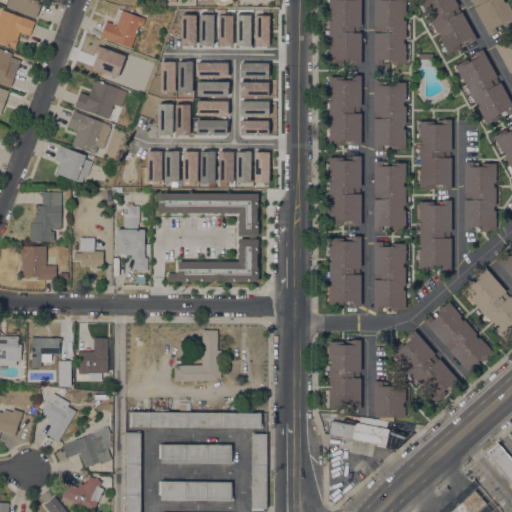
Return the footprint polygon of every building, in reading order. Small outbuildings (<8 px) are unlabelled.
[(41,0),(35,17),(6,6),(8,0),(41,0)] [(360,0),(360,64),(346,64),(346,60),(343,60),(343,64),(340,64),(340,67),(335,67),(335,64),(328,64),(328,43),(331,43),(331,39),(328,39),(328,20),(331,20),(331,15),(328,15),(328,0),(360,0)] [(373,0),(405,0),(405,15),(402,15),(402,20),(405,20),(405,38),(402,38),(403,43),(405,43),(405,62),(398,62),(398,65),(393,65),(393,62),(391,63),(391,59),(388,59),(388,64),(373,64),(373,0)] [(454,0),(476,39),(463,46),(461,41),(458,43),(460,46),(459,47),(460,49),(455,52),(454,50),(447,53),(438,36),(440,35),(438,31),(436,33),(426,14),(428,13),(426,10),(424,11),(418,0),(454,0)] [(469,0),(502,0),(504,3),(507,1),(511,10),(511,20),(509,22),(510,24),(506,26),(505,24),(503,25),(502,22),(495,26),(497,31),(489,35),(469,0)] [(0,11),(1,9),(34,21),(29,35),(19,32),(17,38),(18,38),(14,48),(0,42),(0,11)] [(140,17),(140,16),(145,18),(142,26),(139,25),(130,48),(114,41),(114,42),(103,38),(103,39),(100,38),(106,21),(116,25),(121,10),(140,17)] [(511,79),(493,45),(508,37),(510,41),(511,39),(511,79)] [(0,48),(12,53),(9,59),(10,60),(6,70),(15,73),(10,87),(0,83),(0,48)] [(511,105),(511,110),(502,116),(500,112),(497,114),(498,117),(497,117),(498,119),(493,122),(492,120),(486,123),(477,107),(479,106),(477,102),(474,103),(465,86),(468,85),(466,81),(463,82),(454,65),(466,59),(467,61),(474,57),(472,53),(481,48),(511,105)] [(429,53),(429,65),(417,65),(417,53),(429,53)] [(360,144),(346,144),(346,140),(342,140),(342,143),(341,143),(341,145),(336,145),(336,142),(328,142),(328,124),(331,124),(331,119),(328,119),(328,101),(331,101),(331,96),(328,96),(328,76),(345,76),(345,79),(348,79),(348,75),(360,75),(360,144)] [(127,91),(121,107),(113,104),(108,118),(87,110),(87,111),(74,107),(79,92),(88,95),(91,85),(92,86),(95,79),(127,91)] [(373,80),(386,80),(386,85),(391,85),(391,82),(405,82),(405,101),(403,101),(403,106),(405,106),(405,125),(403,125),(403,129),(405,129),(405,148),(398,148),(398,151),(392,151),(392,148),(391,148),(391,145),(387,145),(387,150),(373,150),(373,80)] [(0,87),(8,91),(0,114),(0,87)] [(102,148),(97,146),(94,154),(71,145),(77,130),(67,126),(73,110),(76,111),(75,112),(111,125),(102,148)] [(451,189),(438,189),(438,184),(433,184),(433,187),(431,187),(431,189),(425,189),(425,187),(419,187),(419,168),(422,168),(422,163),(419,163),(419,144),(422,144),(422,140),(419,140),(419,121),(432,121),(432,123),(436,123),(436,119),(451,119),(451,189)] [(511,171),(504,157),(506,156),(504,152),(502,153),(493,136),(505,129),(506,131),(510,129),(508,126),(511,123),(511,171)] [(56,173),(58,166),(57,165),(59,161),(54,159),(59,145),(84,154),(83,158),(92,161),(86,177),(83,176),(81,182),(56,173)] [(360,225),(346,225),(346,220),(342,220),(342,223),(341,223),(341,226),(336,226),(336,223),(328,223),(328,204),(330,204),(330,200),(328,200),(328,181),(331,181),(331,177),(328,177),(328,157),(342,157),(342,160),(346,160),(346,155),(360,155),(360,225)] [(463,161),(480,161),(480,165),(483,165),(483,160),(495,160),(495,182),(493,182),(493,187),(495,187),(495,205),(493,205),(493,210),(495,210),(495,229),(481,229),(481,226),(477,226),(477,231),(463,231),(463,161)] [(373,161),(387,161),(387,165),(393,165),(393,162),(405,162),(405,182),(403,182),(403,186),(405,186),(405,209),(402,208),(402,214),(405,214),(405,229),(398,229),(398,232),(394,232),(394,229),(392,229),(392,226),(389,226),(389,231),(373,231),(373,161)] [(202,171),(212,171),(212,174),(218,175),(218,170),(223,170),(223,168),(228,168),(228,170),(231,170),(231,174),(234,174),(234,185),(202,184),(202,171)] [(30,223),(34,223),(34,214),(36,214),(36,205),(42,205),(41,191),(60,191),(60,229),(52,229),(52,228),(50,228),(50,231),(53,231),(53,241),(30,241),(30,223)] [(257,193),(257,208),(256,208),(256,221),(257,221),(257,235),(254,235),(254,239),(257,239),(257,253),(256,253),(256,266),(257,266),(257,281),(224,281),(224,280),(211,280),(211,281),(166,281),(166,273),(177,273),(177,261),(237,261),(237,239),(242,239),(242,235),(237,235),(237,212),(157,212),(157,202),(158,202),(158,200),(157,200),(157,193),(257,193)] [(450,269),(437,269),(437,264),(433,264),(433,267),(431,267),(431,270),(426,270),(426,268),(418,268),(418,248),(421,248),(421,244),(419,244),(419,225),(421,225),(421,221),(419,221),(419,201),(434,201),(434,204),(437,204),(437,200),(451,200),(450,269)] [(136,215),(126,215),(126,206),(136,206),(136,215)] [(139,217),(139,223),(137,223),(137,229),(144,229),(144,258),(147,258),(147,270),(133,270),(133,259),(131,259),(131,255),(122,255),(122,254),(116,254),(116,229),(123,229),(123,217),(139,217)] [(360,306),(346,306),(346,301),(342,301),(342,304),(341,304),(341,306),(336,306),(336,304),(328,304),(328,284),(330,284),(330,280),(328,280),(328,261),(330,261),(330,257),(328,257),(328,237),(343,237),(343,241),(346,241),(346,236),(360,236),(360,306)] [(102,265),(80,265),(80,260),(73,260),(73,252),(81,252),(81,250),(80,250),(80,237),(94,237),(94,250),(91,250),(91,251),(102,251),(102,265)] [(373,241),(388,241),(388,246),(391,246),(391,243),(405,243),(405,262),(402,262),(402,267),(405,267),(405,285),(402,285),(402,290),(405,290),(405,309),(396,309),(396,312),(391,312),(391,310),(390,310),(390,308),(385,308),(385,311),(373,311),(373,241)] [(45,265),(56,265),(55,280),(36,279),(36,277),(26,277),(26,275),(22,275),(22,269),(21,269),(21,254),(20,254),(20,246),(45,246),(45,265)] [(511,280),(493,259),(501,252),(504,255),(511,247),(511,280)] [(511,298),(511,336),(511,334),(505,339),(492,324),(493,323),(490,320),(489,321),(477,307),(479,306),(476,303),(474,304),(461,289),(473,278),(475,281),(480,277),(477,273),(484,267),(511,298)] [(461,316),(459,318),(462,321),(464,319),(477,335),(475,336),(478,339),(480,338),(492,351),(486,356),(487,358),(484,361),(482,359),(481,361),(479,358),(476,360),(479,364),(469,373),(424,323),(435,313),(437,315),(439,312),(438,311),(448,301),(461,316)] [(201,330),(217,330),(217,350),(220,350),(220,378),(216,378),(216,381),(173,381),(173,364),(201,364),(201,330)] [(459,382),(449,391),(446,387),(443,390),(445,392),(444,393),(445,395),(442,398),(441,397),(435,402),(422,387),(423,386),(420,383),(419,384),(407,370),(408,369),(405,365),(404,367),(390,352),(400,343),(402,345),(405,343),(402,340),(413,330),(459,382)] [(20,360),(0,359),(0,335),(18,336),(17,344),(21,344),(20,360)] [(60,337),(60,342),(59,342),(58,353),(60,353),(60,360),(70,360),(70,378),(58,378),(58,373),(57,373),(57,362),(48,362),(48,361),(31,361),(31,337),(60,337)] [(93,351),(93,338),(107,337),(107,372),(101,372),(101,380),(88,380),(88,373),(77,373),(77,351),(93,351)] [(360,410),(346,410),(346,405),(343,405),(343,408),(342,408),(342,410),(336,410),(336,408),(328,408),(328,389),(330,389),(330,384),(328,384),(328,365),(330,365),(330,361),(328,361),(328,341),(344,341),(344,344),(346,344),(346,340),(360,340),(360,410)] [(404,402),(402,402),(402,406),(404,406),(404,417),(374,417),(374,413),(373,413),(373,381),(392,381),(392,386),(395,386),(395,383),(404,383),(404,402)] [(58,441),(46,434),(51,425),(48,423),(50,419),(47,417),(48,415),(41,411),(52,393),(69,402),(67,406),(76,411),(58,441)] [(147,397),(167,397),(167,411),(147,411),(147,397)] [(179,402),(190,402),(190,411),(179,411),(179,402)] [(0,431),(0,412),(2,413),(3,409),(12,412),(13,409),(22,412),(20,420),(19,420),(14,435),(0,431)] [(260,414),(260,428),(130,427),(130,413),(260,414)] [(388,429),(385,447),(376,446),(376,443),(341,436),(341,439),(330,437),(330,434),(328,434),(331,420),(354,425),(354,422),(358,423),(360,416),(387,421),(385,428),(388,429)] [(106,449),(110,459),(101,463),(100,461),(85,467),(79,452),(67,457),(62,445),(92,433),(91,432),(104,427),(106,427),(109,432),(110,448),(106,449)] [(140,511),(124,511),(124,432),(140,433),(140,511)] [(251,434),(266,434),(266,508),(251,508),(251,434)] [(231,445),(231,463),(160,462),(160,444),(231,445)] [(497,444),(511,461),(511,484),(485,454),(497,444)] [(61,495),(67,482),(77,487),(79,482),(83,484),(84,481),(86,482),(89,476),(96,479),(96,478),(99,479),(98,480),(101,481),(99,486),(103,489),(93,510),(61,495)] [(499,511),(436,511),(442,507),(473,480),(499,511)] [(231,482),(231,500),(160,499),(160,481),(231,482)] [(66,511),(49,511),(44,505),(54,496),(66,511)] [(0,511),(0,502),(8,502),(8,511),(0,511)]
